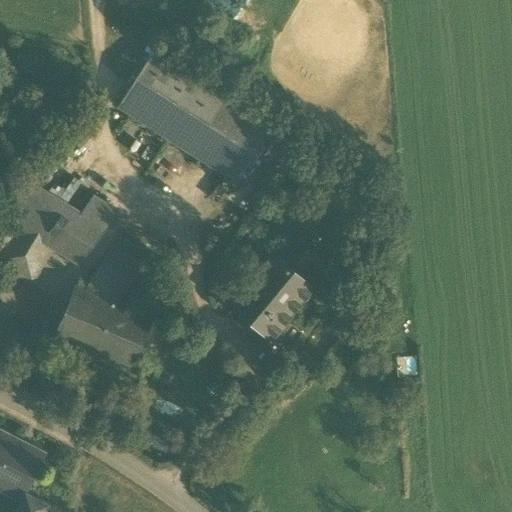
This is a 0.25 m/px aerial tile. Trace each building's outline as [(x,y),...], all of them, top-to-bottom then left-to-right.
[(235,184),(237,186),(274,127),(193,74),(155,50),(117,108),(235,184)] [(78,264),(105,229),(81,214),(30,182),(0,214),(0,215),(20,228),(54,249),(78,264)] [(95,197),(81,214),(105,229),(120,212),(95,197)] [(0,248),(20,228),(0,215),(0,248)] [(54,249),(20,228),(0,248),(0,264),(32,286),(54,249)] [(236,268),(251,280),(268,261),(268,262),(277,251),(262,238),(236,268)] [(86,288),(117,305),(148,256),(121,239),(115,241),(86,288)] [(230,306),(270,340),(307,295),(293,283),(268,262),(268,261),(251,280),(230,306)] [(293,283),(307,295),(320,279),(306,267),(300,275),(293,283)] [(80,348),(128,369),(150,319),(117,305),(86,288),(78,284),(52,347),(76,357),(80,348)] [(41,350),(0,331),(0,355),(42,374),(49,354),(41,350)] [(0,492),(20,502),(26,494),(45,454),(0,431),(0,492)] [(156,435),(150,445),(165,455),(171,445),(156,435)] [(20,502),(15,511),(45,511),(49,505),(26,494),(20,502)]
